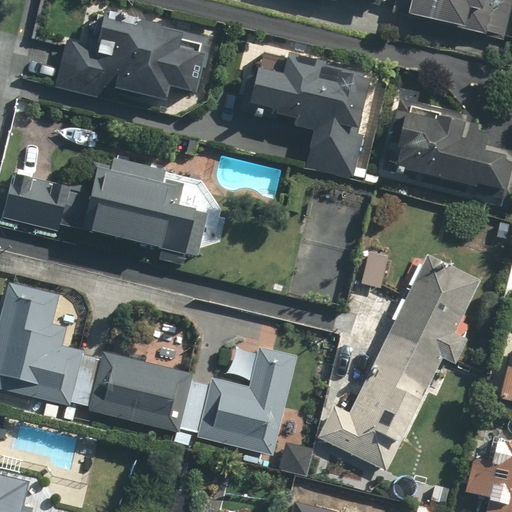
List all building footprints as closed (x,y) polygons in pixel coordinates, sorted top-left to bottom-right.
[(509,0),(391,0),(388,15),(501,39),(509,0)] [(96,99),(98,90),(161,104),(164,90),(191,96),(198,68),(202,69),(209,41),(134,24),(133,31),(99,23),(93,49),(64,43),(54,89),(96,99)] [(366,79),(261,55),(256,75),(250,74),(242,110),(312,127),(302,170),(349,181),(361,131),(355,129),(366,79)] [(477,128),(463,124),(465,118),(394,101),(378,173),(508,203),(511,183),(511,153),(481,146),(483,136),(475,134),(477,128)] [(81,193),(12,176),(2,216),(193,263),(204,219),(175,211),(181,187),(160,182),(162,174),(111,161),(109,169),(88,163),(81,193)] [(308,185),(290,180),(283,212),(301,217),(308,185)] [(388,259),(368,253),(358,286),(378,292),(388,259)] [(346,415),(330,408),(315,439),(384,472),(439,358),(455,366),(466,343),(451,336),(477,281),(423,255),(346,415)] [(57,349),(62,331),(49,328),(57,296),(5,284),(0,305),(0,390),(65,406),(77,354),(57,349)] [(257,351),(248,390),(209,381),(195,439),(270,456),(292,359),(257,351)] [(189,376),(102,355),(88,412),(176,433),(189,376)] [(511,372),(505,371),(498,401),(511,404),(511,372)] [(313,451),(282,444),(276,472),(306,480),(313,451)] [(465,494),(485,498),(481,511),(511,511),(511,452),(494,449),(490,468),(471,464),(465,494)] [(0,482),(0,511),(15,511),(21,488),(0,482)] [(188,511),(191,498),(167,492),(162,511),(188,511)]
